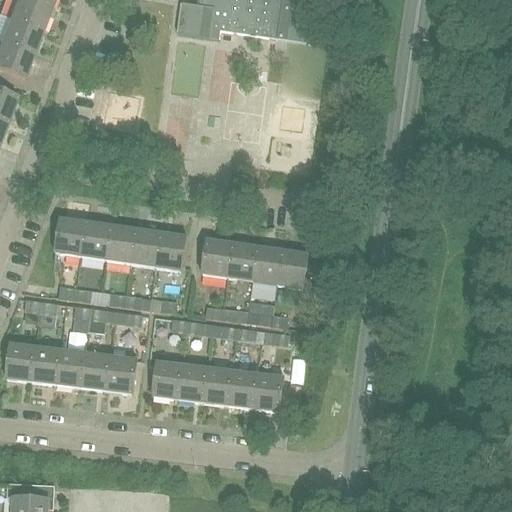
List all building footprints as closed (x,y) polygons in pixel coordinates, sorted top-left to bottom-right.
[(42,34),(51,10),(24,0),(17,0),(10,21),(42,34)] [(24,0),(51,10),(55,0),(24,0)] [(182,6),(178,37),(219,43),(221,34),(287,44),(310,47),(310,46),(316,0),(198,0),(198,1),(207,2),(206,10),(182,6)] [(33,58),(42,34),(10,21),(1,45),(33,58)] [(0,72),(24,81),(33,58),(1,45),(0,47),(0,72)] [(0,94),(0,121),(8,124),(17,101),(0,94)] [(0,145),(8,124),(0,121),(0,145)] [(81,260),(86,225),(60,221),(56,256),(81,260)] [(106,264),(111,229),(86,225),(81,260),(106,264)] [(132,267),(136,232),(111,229),(106,264),(132,267)] [(157,271),(162,236),(136,232),(132,267),(157,271)] [(187,239),(162,236),(157,271),(182,274),(187,239)] [(227,281),(232,246),(207,242),(202,277),(227,281)] [(253,284),(258,250),(232,246),(227,281),(253,284)] [(278,288),(283,253),(258,250),(253,284),(278,288)] [(308,257),(283,253),(278,288),(304,291),(308,257)] [(75,304),(76,292),(61,289),(59,301),(75,304)] [(93,294),(76,292),(75,304),(91,306),(93,294)] [(125,311),(127,299),(111,297),(109,308),(125,311)] [(142,301),(127,299),(125,311),(141,313),(142,301)] [(40,317),(42,305),(26,303),(25,315),(40,317)] [(178,305),(162,303),(160,314),(177,317),(178,305)] [(58,307),(42,305),(40,317),(57,319),(58,307)] [(90,323),(92,312),(76,310),(74,321),(90,323)] [(221,323),(223,312),(208,310),(206,321),(221,323)] [(115,326),(116,315),(92,312),(90,323),(115,326)] [(238,326),(240,314),(223,312),(221,323),(221,324),(238,326)] [(142,330),(143,319),(116,315),(115,326),(142,330)] [(272,330),(274,318),(258,316),(256,328),(272,330)] [(289,320),(274,318),(272,330),(288,333),(289,320)] [(186,336),(188,324),(173,322),(172,334),(186,336)] [(212,340),(214,328),(188,324),(186,336),(212,340)] [(238,343),(239,331),(214,328),(212,340),(238,343)] [(262,346),(263,335),(249,333),(239,331),(238,343),(262,346)] [(289,338),(277,336),(263,335),(262,346),(288,350),(289,338)] [(32,385),(37,350),(12,347),(7,382),(32,385)] [(57,388),(62,353),(37,350),(32,385),(57,388)] [(82,391),(87,356),(62,353),(57,388),(82,391)] [(107,394),(112,359),(87,356),(82,391),(107,394)] [(138,362),(112,359),(107,394),(133,397),(138,362)] [(179,403),(183,368),(157,364),(153,400),(179,403)] [(204,406),(209,371),(183,368),(179,403),(204,406)] [(230,409),(234,374),(209,371),(204,406),(230,409)] [(255,412),(260,377),(234,374),(230,409),(255,412)] [(280,416),(284,380),(260,377),(255,412),(280,416)] [(53,511),(54,501),(50,501),(35,500),(35,488),(9,486),(9,499),(15,499),(13,511),(53,511)]
